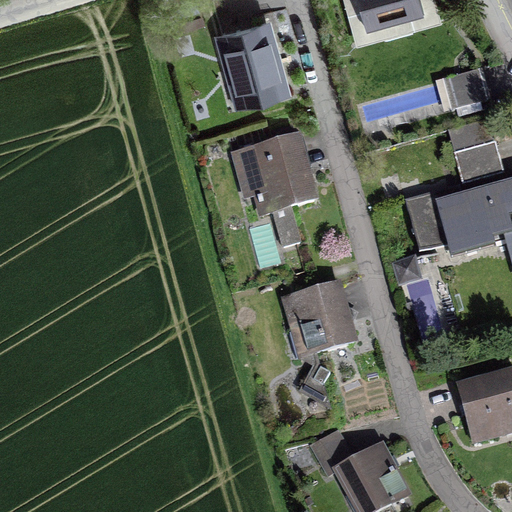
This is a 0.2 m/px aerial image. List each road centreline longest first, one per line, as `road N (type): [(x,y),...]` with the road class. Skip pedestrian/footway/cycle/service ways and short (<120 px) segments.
road 1 (residential): [(467,511),(417,425),(297,0)]
road 2 (track): [(143,0),(285,511)]
